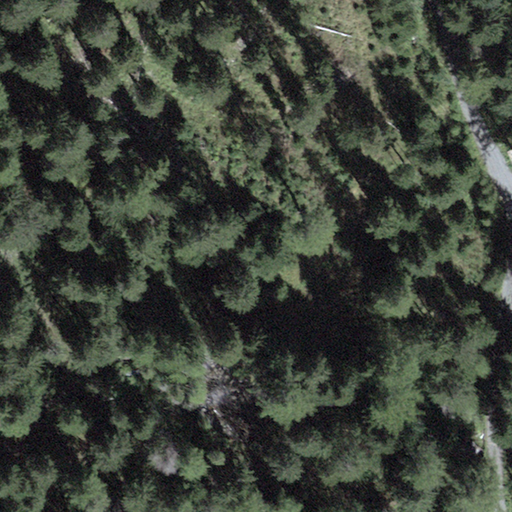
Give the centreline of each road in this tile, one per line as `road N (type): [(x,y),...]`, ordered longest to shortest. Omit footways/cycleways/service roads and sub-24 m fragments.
road 1 (track): [(511,210),(495,511)]
road 2 (track): [(435,0),(511,208)]
